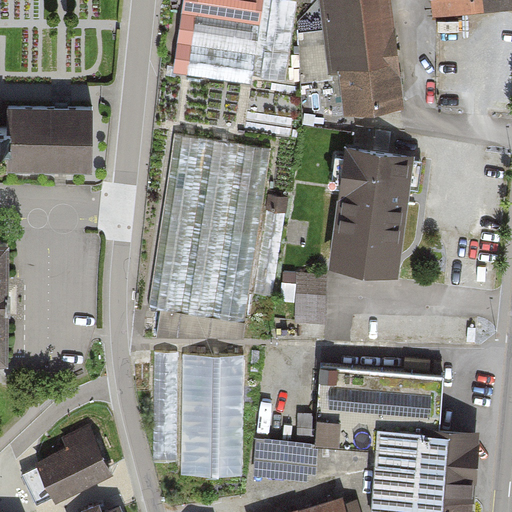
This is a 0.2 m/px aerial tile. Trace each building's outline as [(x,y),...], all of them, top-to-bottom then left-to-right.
[(185,0),(175,70),(251,80),(251,77),(286,82),(297,3),(290,2),(289,0),(185,0)] [(393,0),(323,0),(331,71),(343,70),(347,108),(404,102),(393,0)] [(511,0),(432,0),(433,11),(511,7),(511,0)] [(93,107),(7,106),(7,126),(0,125),(0,145),(7,146),(7,164),(92,165),(93,107)] [(271,148),(177,135),(153,308),(247,321),(271,148)] [(413,154),(346,145),(329,265),(396,274),(413,154)] [(287,214),(271,211),(258,296),(274,299),(287,214)] [(330,274),(298,274),(297,322),(329,322),(330,274)] [(176,355),(157,354),(155,459),(175,459),(176,355)] [(246,356),(184,356),(183,474),(245,475),(246,356)] [(446,373),(324,366),(319,440),(377,443),(373,511),(478,511),(484,427),(443,425),(446,373)] [(69,446),(21,467),(38,504),(56,496),(59,503),(113,478),(88,423),(63,434),(69,446)] [(318,444),(259,439),(256,474),(315,479),(318,444)] [(286,511),(348,511),(343,495),(286,511)]
